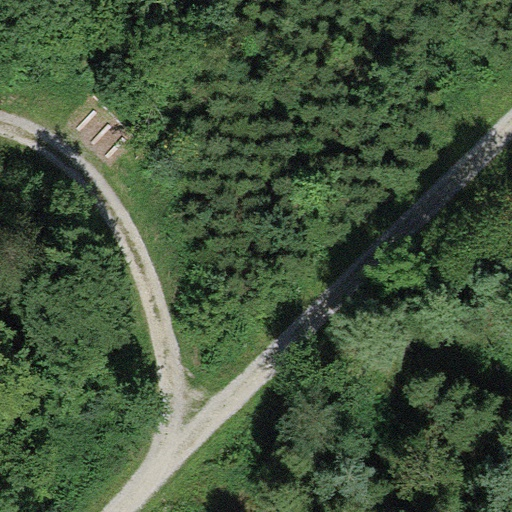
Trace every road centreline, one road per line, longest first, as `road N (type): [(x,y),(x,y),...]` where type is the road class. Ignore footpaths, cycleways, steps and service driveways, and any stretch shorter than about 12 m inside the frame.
road 1 (track): [(166,464),(511,132)]
road 2 (track): [(0,127),(56,144),(104,196),(142,264),(176,401),(166,464)]
